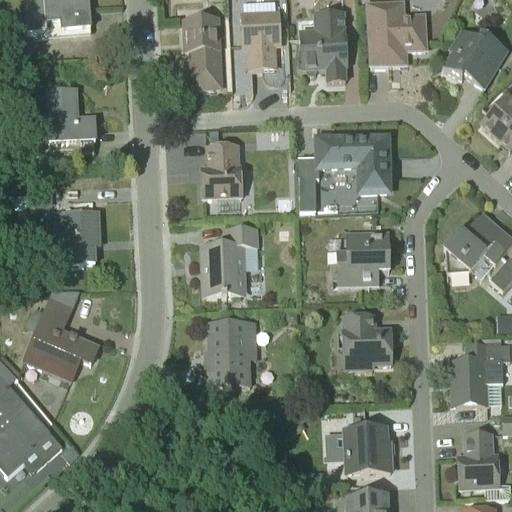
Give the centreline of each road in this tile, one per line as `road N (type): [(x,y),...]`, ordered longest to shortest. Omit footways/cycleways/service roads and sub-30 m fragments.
road 1 (residential): [(47,511),(107,449),(146,368),(153,291),(145,125)]
road 2 (residential): [(145,125),(398,112),(462,162)]
road 3 (residential): [(424,511),(413,227),(429,197)]
road 4 (residential): [(145,125),(139,0)]
